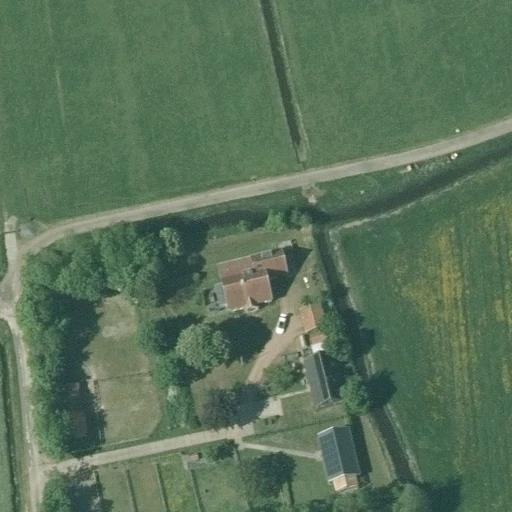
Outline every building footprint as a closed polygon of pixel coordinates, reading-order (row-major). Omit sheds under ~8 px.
[(287,278),(281,253),(216,269),(220,288),(213,290),(218,311),(225,309),(226,315),(244,311),(244,315),(258,311),(257,307),(271,304),(266,283),(287,278)] [(324,331),(318,308),(298,314),(304,336),(324,331)] [(330,334),(308,339),(310,348),(332,343),(330,334)] [(332,344),(310,349),(313,363),(335,358),(332,344)] [(318,387),(312,388),(317,409),(323,408),(323,410),(346,405),(336,360),(314,365),(314,366),(309,367),(311,375),(316,374),(318,387)] [(80,417),(77,388),(57,390),(60,419),(80,417)] [(360,482),(350,438),(320,445),(331,489),(360,482)]
